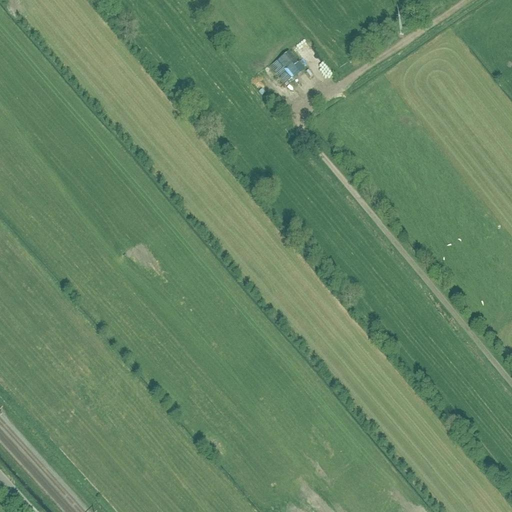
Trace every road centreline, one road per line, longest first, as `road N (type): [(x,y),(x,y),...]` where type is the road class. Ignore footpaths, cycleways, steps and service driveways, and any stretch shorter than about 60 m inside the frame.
road 1 (unclassified): [(511,385),(311,144)]
road 2 (track): [(311,144),(298,125),(304,108),(469,0)]
